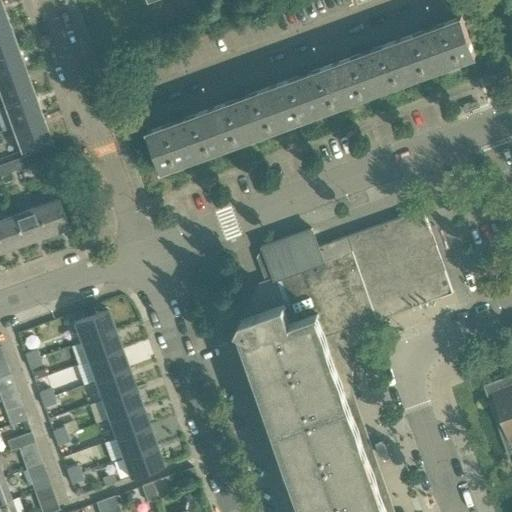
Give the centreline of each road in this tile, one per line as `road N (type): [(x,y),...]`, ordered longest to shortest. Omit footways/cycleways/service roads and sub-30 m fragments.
road 1 (residential): [(141,255),(511,117)]
road 2 (residential): [(92,115),(407,3)]
road 3 (residential): [(454,511),(407,392),(407,364),(432,343),(511,312)]
road 4 (residential): [(237,511),(141,255)]
road 5 (residential): [(0,304),(141,255)]
road 6 (residential): [(141,255),(92,115)]
road 7 (residential): [(92,115),(49,0)]
